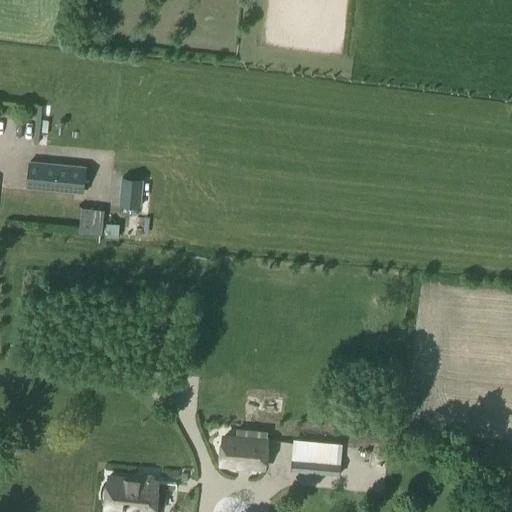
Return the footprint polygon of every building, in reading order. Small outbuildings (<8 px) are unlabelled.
[(27,163),(25,188),(83,192),(85,168),(27,163)] [(121,180),(118,208),(139,209),(142,182),(121,180)] [(91,208),(82,207),(79,232),(89,233),(91,208)] [(223,441),(220,468),(235,469),(235,470),(249,472),(249,470),(264,472),(267,445),(223,441)] [(291,441),(288,470),(339,475),(342,445),(291,441)] [(104,494),(103,498),(104,502),(105,506),(104,511),(154,511),(157,485),(156,485),(154,481),(150,479),(146,478),(142,480),(139,483),(108,480),(108,487),(105,490),(104,494)]
